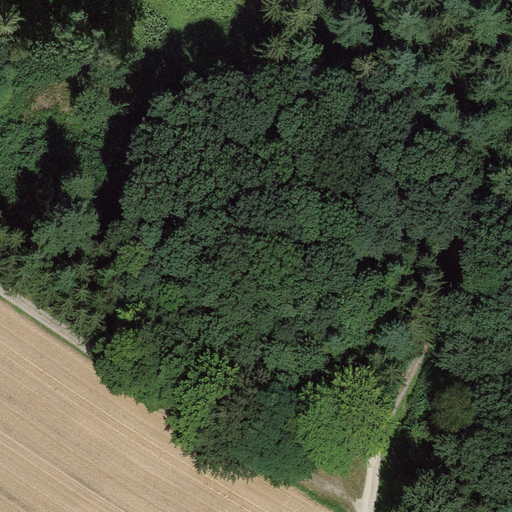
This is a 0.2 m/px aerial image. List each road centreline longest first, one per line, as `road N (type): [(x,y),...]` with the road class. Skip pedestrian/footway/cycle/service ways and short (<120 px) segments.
road 1 (track): [(363,511),(384,419),(511,81)]
road 2 (track): [(384,419),(331,452),(269,459),(221,436),(0,288)]
